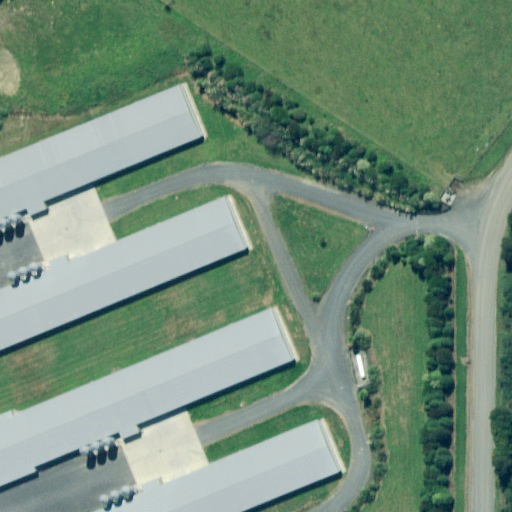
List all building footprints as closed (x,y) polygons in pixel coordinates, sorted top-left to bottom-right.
[(185,89),(0,162),(0,228),(208,146),(185,89)] [(232,199),(0,297),(0,361),(255,253),(232,199)] [(37,276),(47,272),(43,260),(32,265),(22,269),(11,274),(15,285),(26,280),(37,276)] [(280,315),(0,427),(0,488),(301,367),(280,315)] [(364,351),(349,355),(355,387),(370,384),(364,351)] [(257,511),(347,475),(326,424),(116,511),(257,511)] [(128,499),(140,494),(136,483),(124,488),(113,492),(103,496),(107,507),(117,503),(128,499)]
